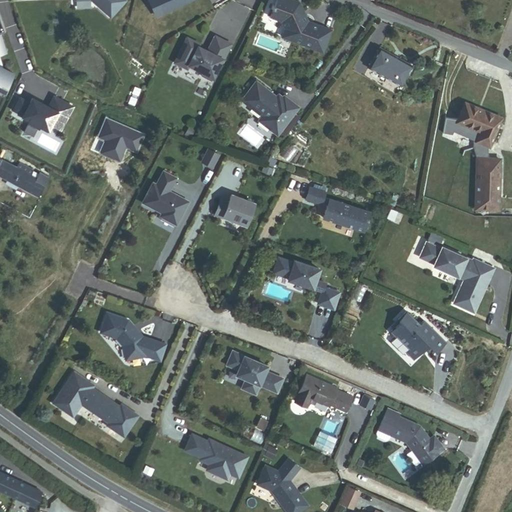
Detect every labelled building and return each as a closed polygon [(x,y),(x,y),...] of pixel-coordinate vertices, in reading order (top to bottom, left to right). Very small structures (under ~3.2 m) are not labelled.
[(123,0),(74,0),(75,0),(91,0),(110,17),(124,1),(123,0)] [(148,0),(155,16),(191,0),(148,0)] [(307,23),(299,4),(287,0),(276,0),(274,7),(271,6),(270,10),(272,11),(270,18),(281,23),(284,30),(281,38),(322,54),(330,32),(307,23)] [(143,55),(150,38),(135,32),(129,49),(143,55)] [(207,45),(186,34),(173,60),(187,67),(189,63),(203,70),(201,75),(211,80),(224,54),(225,55),(233,41),(214,32),(207,45)] [(0,83),(8,67),(0,62),(0,46),(2,46),(0,38),(0,83)] [(370,68),(400,84),(410,66),(380,49),(370,68)] [(276,135),(297,108),(282,97),(281,98),(279,102),(275,98),(275,97),(255,82),(241,100),(261,116),(258,121),(276,135)] [(24,118),(24,119),(30,123),(29,125),(48,135),(54,123),(64,127),(73,109),(55,99),(49,109),(48,109),(47,111),(43,109),(44,107),(33,101),(30,106),(21,101),(15,113),(24,118)] [(477,141),(489,146),(501,118),(466,103),(458,121),(457,122),(480,132),(477,141)] [(477,141),(480,132),(457,122),(458,121),(447,119),(444,134),(453,135),(454,132),(475,141),(475,148),(479,159),(488,159),(489,146),(477,141)] [(220,152),(208,146),(200,161),(213,167),(220,152)] [(277,160),(271,156),(268,161),(273,165),(277,160)] [(0,177),(39,198),(46,183),(36,177),(31,175),(33,171),(19,163),(17,168),(0,158),(0,177)] [(477,209),(498,210),(498,197),(499,185),(499,171),(500,160),(488,159),(479,159),(477,209)] [(177,176),(162,169),(156,181),(151,179),(140,202),(160,212),(158,215),(176,224),(189,199),(170,190),(177,176)] [(46,183),(49,178),(38,172),(36,177),(46,183)] [(326,189),(309,184),(305,198),(322,203),(326,189)] [(247,223),(256,199),(230,189),(226,199),(220,197),(213,214),(223,218),(224,215),(247,223)] [(371,209),(329,195),(322,216),(363,230),(371,209)] [(428,239),(427,238),(418,256),(465,277),(455,302),(475,311),(495,265),(442,242),(444,237),(431,231),(428,239)] [(316,306),(331,311),(337,295),(322,290),(324,286),(314,282),(318,271),(292,262),(292,264),(277,258),(271,273),(286,279),(286,281),(320,293),(316,306)] [(33,312),(46,319),(59,295),(45,288),(33,312)] [(421,322),(408,308),(399,318),(401,320),(390,331),(396,336),(390,341),(403,354),(406,351),(414,359),(428,344),(436,352),(448,340),(425,318),(421,322)] [(129,317),(106,309),(99,331),(115,337),(122,345),(125,360),(145,355),(161,360),(167,341),(145,334),(129,317)] [(274,394),(280,380),(263,373),(265,368),(231,353),(225,366),(236,371),(234,376),(244,381),(240,390),(253,396),(257,386),(274,394)] [(94,383),(73,369),(51,401),(72,416),(81,404),(107,422),(106,424),(123,436),(139,414),(120,401),(119,404),(93,386),(94,383)] [(352,396),(336,389),(336,387),(306,374),(294,401),(306,406),(310,397),(328,405),(329,404),(345,411),(352,396)] [(429,439),(419,425),(398,416),(399,414),(388,409),(378,429),(377,433),(378,437),(385,440),(389,438),(391,435),(406,442),(422,463),(443,449),(433,435),(429,439)] [(207,439),(191,432),(184,450),(199,457),(198,459),(207,463),(204,469),(228,480),(230,474),(238,477),(248,454),(208,436),(207,439)] [(289,480),(299,467),(288,458),(278,471),(265,465),(257,483),(271,490),(287,511),(297,511),(307,505),(289,480)] [(0,491),(35,506),(42,491),(0,472),(0,491)] [(443,503),(446,495),(441,492),(437,500),(443,503)]
